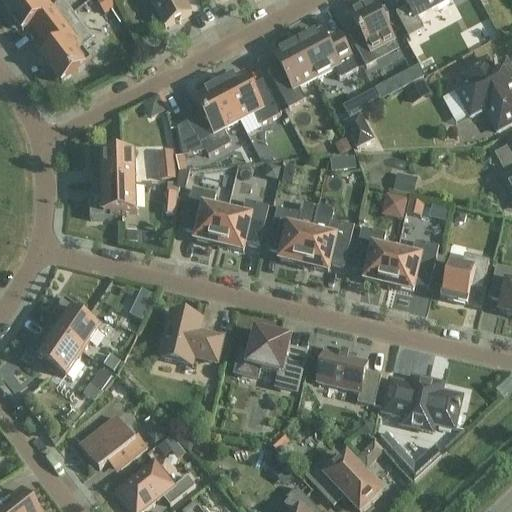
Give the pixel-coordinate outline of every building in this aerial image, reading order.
[(11,0),(3,7),(18,27),(27,20),(41,39),(73,15),(61,0),(11,0)] [(117,9),(111,0),(96,0),(95,1),(105,17),(117,9)] [(186,0),(149,0),(155,12),(152,24),(163,27),(165,30),(175,25),(180,26),(181,21),(191,16),(183,2),(186,0)] [(396,15),(409,40),(424,32),(418,20),(452,2),(451,0),(402,0),(407,9),(396,15)] [(373,4),(350,17),(364,43),(355,49),(366,70),(376,65),(371,55),(394,43),(373,4)] [(73,15),(41,39),(55,58),(46,65),(62,85),(92,62),(83,50),(94,42),(73,15)] [(300,45),(298,46),(317,82),(334,73),(339,82),(358,72),(339,36),(326,43),(321,33),(315,36),(315,35),(299,44),(300,45)] [(317,82),(298,46),(296,47),(295,46),(280,54),(280,55),(274,58),(279,67),(268,73),(289,112),(306,103),(299,91),(317,82)] [(511,126),(511,98),(511,97),(511,96),(511,74),(506,64),(493,71),(488,61),(462,75),(468,85),(455,92),(470,120),(485,112),(498,134),(511,126)] [(429,65),(422,69),(428,81),(439,75),(435,67),(429,65)] [(234,79),(220,86),(239,125),(254,117),(260,128),(281,117),(267,91),(255,98),(244,77),(235,81),(234,79)] [(207,123),(193,131),(208,159),(231,147),(224,133),(239,125),(220,86),(205,94),(207,97),(196,102),(207,123)] [(380,105),(374,94),(359,102),(365,113),(380,105)] [(157,98),(142,106),(150,122),(166,113),(157,98)] [(352,145),(366,138),(357,119),(342,126),(352,145)] [(346,141),(335,146),(339,157),(351,152),(346,141)] [(502,178),(511,196),(511,141),(509,143),(511,147),(496,157),(507,176),(502,178)] [(110,152),(88,152),(89,176),(91,176),(91,187),(135,186),(135,157),(121,157),(121,153),(110,154),(110,152)] [(174,154),(157,155),(160,183),(176,182),(174,154)] [(330,163),(331,175),(343,173),(341,161),(330,163)] [(281,170),(268,167),(265,180),(278,183),(281,170)] [(296,171),(285,169),(282,185),(292,187),(296,171)] [(189,174),(179,175),(177,191),(185,192),(189,174)] [(397,176),(392,193),(412,198),(417,181),(397,176)] [(135,186),(91,187),(91,199),(89,199),(90,223),(112,222),(112,220),(122,220),(122,216),(136,215),(135,186)] [(192,191),(182,232),(197,236),(195,243),(219,249),(227,214),(213,211),(216,197),(192,191)] [(178,196),(167,195),(165,217),(176,218),(178,196)] [(424,207),(409,203),(406,216),(421,220),(424,207)] [(227,214),(219,249),(243,254),(245,247),(259,251),(269,209),(245,204),(242,218),(227,214)] [(280,263),(304,269),(312,234),(298,231),(301,217),(277,211),(267,253),(281,256),(280,263)] [(463,227),(466,216),(456,214),(453,224),(463,227)] [(312,234),(304,269),(328,274),(329,267),(344,271),(354,229),(330,224),(326,238),(312,234)] [(365,283),(389,289),(397,254),(382,251),(386,237),(362,231),(352,273),(366,276),(365,283)] [(137,244),(137,233),(124,233),(124,244),(137,244)] [(397,254),(389,289),(413,294),(414,287),(429,291),(439,250),(415,244),(411,258),(397,254)] [(450,266),(442,301),(467,308),(472,284),(483,287),(489,263),(464,257),(461,269),(450,266)] [(511,272),(496,269),(488,301),(502,304),(500,313),(499,313),(499,315),(501,316),(501,315),(511,317),(511,272)] [(154,296),(141,290),(129,316),(142,322),(154,296)] [(52,321),(46,331),(83,356),(99,332),(87,324),(90,321),(81,315),(82,313),(64,301),(51,320),(52,321)] [(171,315),(160,361),(192,368),(194,360),(217,365),(223,340),(207,336),(207,339),(199,337),(203,322),(171,315)] [(83,356),(46,331),(39,340),(38,339),(24,359),(42,371),(43,370),(52,376),(54,372),(66,380),(83,356)] [(241,356),(236,376),(256,381),(259,371),(281,376),(278,390),(296,394),(304,356),(288,352),(290,343),(269,338),(269,335),(260,332),(259,335),(256,335),(251,358),(241,356)] [(325,351),(317,386),(359,396),(357,406),(374,410),(381,378),(366,375),(368,365),(347,360),(348,357),(325,351)] [(114,375),(121,365),(111,359),(104,368),(114,375)] [(111,380),(100,372),(91,386),(101,394),(111,380)] [(390,383),(382,416),(403,420),(402,424),(433,431),(434,428),(454,433),(462,400),(442,395),(442,391),(411,384),(410,387),(390,383)] [(116,420),(80,448),(99,472),(113,462),(121,472),(147,452),(138,441),(134,444),(116,420)] [(371,438),(374,425),(360,422),(357,435),(371,438)] [(158,426),(146,436),(154,446),(167,436),(158,426)] [(189,430),(176,443),(188,456),(201,443),(189,430)] [(289,445),(281,436),(270,446),(277,455),(289,445)] [(178,449),(172,440),(158,451),(164,459),(178,449)] [(324,462),(305,480),(328,504),(339,494),(356,511),(364,511),(382,496),(347,459),(334,472),(324,462)] [(155,464),(116,494),(129,511),(146,511),(163,500),(170,509),(195,489),(187,479),(174,489),(155,464)] [(296,476),(284,464),(271,475),(283,488),(296,476)] [(317,511),(297,490),(286,500),(289,503),(284,507),(283,508),(282,510),(282,511),(281,511),(317,511)] [(31,507),(19,493),(0,507),(0,511),(37,511),(33,506),(31,507)]
